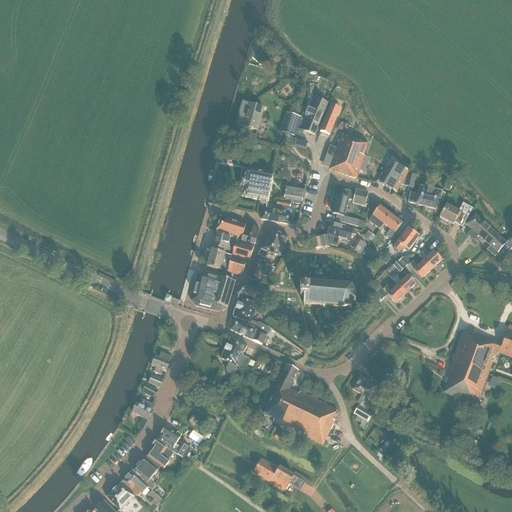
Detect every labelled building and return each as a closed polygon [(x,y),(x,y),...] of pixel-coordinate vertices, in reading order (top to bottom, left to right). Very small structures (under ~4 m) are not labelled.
[(304,116),(309,118),(303,131),(314,136),(327,104),(317,99),(313,108),(309,106),(304,116)] [(258,131),(264,109),(248,104),(246,112),(240,111),(236,125),(258,131)] [(329,135),(340,109),(331,105),(320,131),(329,135)] [(290,121),(287,133),(295,135),(298,123),(297,123),(298,118),(291,116),(290,121)] [(337,130),(346,133),(349,125),(340,122),(337,130)] [(329,169),(329,170),(353,178),(357,178),(359,171),(365,173),(370,158),(363,156),(368,144),(341,135),(337,149),(330,146),(322,167),(329,169)] [(305,150),(307,144),(303,142),(303,140),(298,138),(295,146),(305,150)] [(237,158),(247,160),(249,152),(239,150),(237,158)] [(410,169),(394,160),(381,184),(396,193),(401,185),(407,174),(410,169)] [(273,175),(246,171),(241,197),(268,202),(273,175)] [(413,188),(416,176),(407,174),(401,185),(406,186),(405,187),(413,188)] [(418,194),(411,192),(408,203),(416,205),(415,205),(425,207),(427,199),(430,200),(433,190),(421,186),(418,194)] [(302,202),(303,202),(305,190),(287,187),(285,199),(286,199),(285,202),(277,200),(276,205),(267,204),(265,210),(263,210),(261,220),(290,225),(292,215),(289,214),(291,203),(301,205),(302,202)] [(333,214),(337,215),(335,221),(357,227),(359,221),(343,217),(348,200),(353,201),(352,203),(365,206),(368,194),(355,190),(355,193),(343,190),(341,198),(337,197),(333,214)] [(442,192),(433,190),(430,200),(427,199),(425,207),(437,210),(442,192)] [(463,204),(458,212),(453,222),(454,223),(462,228),(467,218),(468,219),(472,213),(471,212),(472,209),(463,204)] [(440,218),(453,225),(454,223),(453,222),(458,212),(447,206),(440,218)] [(372,216),(379,221),(375,226),(379,230),(383,224),(391,216),(379,207),(372,216)] [(466,225),(472,230),(468,235),(474,240),(487,226),(475,215),(472,213),(468,219),(470,221),(466,225)] [(391,230),(387,236),(391,239),(395,233),(402,224),(391,216),(383,224),(391,230)] [(246,225),(220,218),(217,231),(242,239),(246,225)] [(356,231),(341,227),(330,224),(327,236),(329,236),(330,245),(337,247),(339,239),(349,241),(351,235),(355,236),(356,231)] [(247,226),(241,244),(254,248),(259,229),(247,226)] [(481,238),(490,247),(499,237),(487,226),(474,240),(477,243),(481,238)] [(399,253),(403,247),(408,251),(419,237),(408,229),(398,243),(394,249),(399,253)] [(264,258),(267,257),(269,252),(280,256),(288,238),(269,230),(258,256),(264,258)] [(212,250),(227,254),(230,244),(231,244),(233,237),(228,235),(217,231),(212,250)] [(371,241),(374,237),(367,232),(364,236),(371,241)] [(319,237),(320,238),(313,239),(315,249),(322,247),(322,248),(330,248),(327,236),(319,237)] [(507,253),(511,247),(511,237),(506,244),(499,237),(490,247),(487,250),(494,257),(502,249),(507,253)] [(359,240),(356,245),(364,250),(367,245),(359,240)] [(253,248),(236,243),(233,256),(249,261),(253,248)] [(379,248),(375,253),(379,256),(383,251),(379,248)] [(231,256),(225,255),(225,254),(212,250),(207,267),(227,273),(228,272),(231,256)] [(375,253),(373,252),(368,259),(373,263),(379,256),(375,253)] [(386,265),(392,257),(387,252),(380,260),(386,265)] [(441,260),(434,252),(427,258),(423,253),(419,257),(424,262),(431,270),(441,260)] [(242,276),(247,261),(232,257),(228,272),(242,276)] [(399,262),(398,261),(393,266),(400,273),(409,264),(408,263),(407,262),(405,260),(403,258),(399,262)] [(413,263),(409,266),(414,271),(421,279),(431,270),(424,262),(417,268),(413,263)] [(248,279),(266,285),(269,278),(270,279),(274,269),(265,266),(265,267),(254,263),(248,279)] [(195,306),(219,312),(227,309),(235,282),(203,273),(195,306)] [(399,280),(397,278),(395,280),(393,281),(398,286),(405,294),(415,285),(405,274),(399,280)] [(305,304),(342,307),(350,306),(354,300),(355,292),(351,285),(345,284),(306,281),(305,281),(305,288),(301,288),(300,297),(304,297),(303,304),(305,304)] [(240,285),(237,295),(249,298),(252,288),(240,285)] [(387,287),(383,291),(388,295),(388,296),(395,304),(405,294),(398,286),(391,292),(387,287)] [(261,301),(264,292),(252,288),(249,298),(261,301)] [(382,301),(386,296),(379,289),(374,294),(382,301)] [(257,302),(239,296),(233,318),(250,323),(257,302)] [(264,313),(266,304),(259,303),(257,311),(264,313)] [(250,340),(251,341),(257,329),(236,319),(230,331),(250,340)] [(496,352),(502,354),(511,357),(511,326),(509,325),(502,344),(473,334),(472,336),(462,333),(452,361),(488,374),(496,352)] [(262,346),(267,335),(257,330),(252,341),(262,346)] [(220,359),(229,363),(226,370),(226,373),(231,375),(234,374),(237,367),(244,370),(249,360),(242,356),(247,346),(231,338),(226,347),(220,359)] [(163,371),(166,372),(170,362),(169,362),(171,357),(160,353),(159,358),(155,357),(151,367),(155,368),(154,372),(161,375),(163,371)] [(477,405),(488,374),(452,361),(448,372),(450,373),(446,383),(447,383),(444,393),(477,405)] [(298,394),(289,390),(291,386),(298,371),(286,366),(263,414),(275,420),(273,422),(323,446),(335,422),(333,421),(338,410),(299,392),(298,394)] [(163,381),(151,376),(149,384),(160,388),(163,381)] [(365,395),(370,398),(376,387),(371,384),(372,382),(360,376),(352,390),(364,396),(365,395)] [(153,398),(157,391),(146,385),(142,393),(153,398)] [(132,413),(147,421),(153,411),(152,411),(155,406),(143,400),(140,405),(137,403),(132,413)] [(370,407),(361,402),(359,406),(353,415),(357,417),(355,420),(361,423),(363,420),(365,422),(367,423),(372,414),(371,414),(367,412),(370,407)] [(192,455),(189,453),(191,450),(181,444),(179,448),(176,446),(180,438),(165,428),(164,430),(162,430),(160,433),(160,435),(160,436),(160,437),(158,441),(168,447),(166,449),(185,460),(190,463),(193,458),(192,455)] [(192,428),(188,437),(200,442),(204,434),(192,428)] [(166,449),(155,441),(151,446),(153,447),(146,457),(156,464),(163,469),(170,461),(169,460),(174,454),(166,449)] [(468,448),(474,450),(476,443),(471,441),(468,448)] [(149,488),(152,491),(155,487),(148,482),(158,471),(143,458),(132,471),(147,483),(145,485),(148,488),(149,488)] [(284,492),(294,476),(279,468),(278,470),(261,460),(253,473),(284,492)] [(148,488),(145,485),(131,473),(122,482),(138,497),(141,494),(142,495),(148,488)] [(107,498),(120,511),(134,497),(121,484),(107,498)] [(153,499),(151,501),(156,506),(158,503),(159,504),(161,502),(162,500),(152,491),(148,494),(153,499)] [(114,511),(103,501),(94,509),(96,511),(114,511)]
